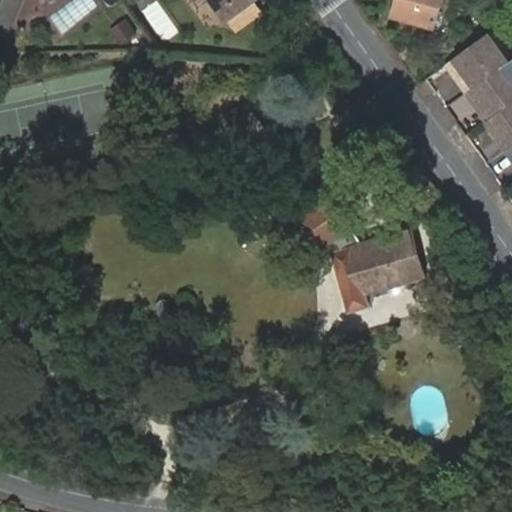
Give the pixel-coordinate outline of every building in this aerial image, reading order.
[(0,0),(0,25),(15,32),(28,0),(0,0)] [(258,6),(254,0),(204,0),(225,29),(258,6)] [(442,0),(398,0),(394,15),(435,26),(442,0)] [(132,21),(117,32),(127,46),(142,35),(132,21)] [(469,91),(509,62),(511,61),(491,32),(448,63),(469,91)] [(489,120),(511,103),(511,66),(509,62),(469,91),(489,120)] [(509,148),(511,146),(511,103),(489,120),(509,148)] [(363,175),(384,161),(369,140),(349,154),(363,175)] [(419,165),(409,151),(394,162),(404,176),(419,165)] [(427,212),(445,200),(421,164),(419,165),(404,176),(402,177),(427,212)] [(337,250),(336,250),(351,307),(369,302),(368,292),(425,275),(412,228),(366,242),(354,223),(359,221),(340,193),(307,215),(326,243),(330,240),(337,250)]
